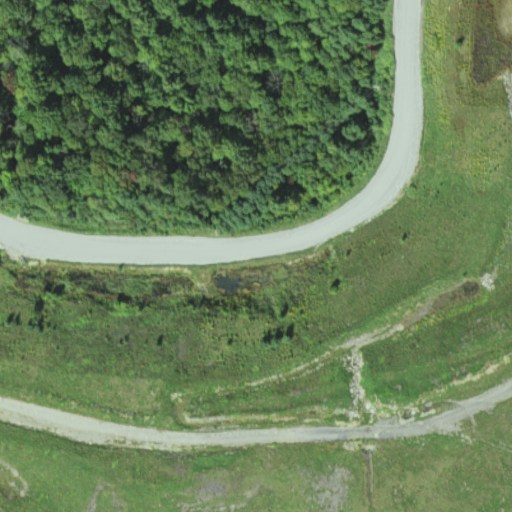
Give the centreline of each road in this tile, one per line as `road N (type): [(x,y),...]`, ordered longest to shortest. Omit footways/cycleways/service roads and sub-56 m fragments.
road 1 (residential): [(0,303),(354,352),(462,352),(499,325),(505,206),(463,0)]
road 2 (track): [(67,313),(82,360),(59,391),(0,419)]
